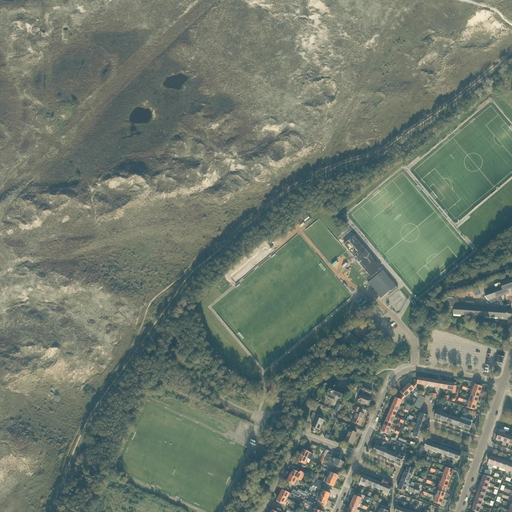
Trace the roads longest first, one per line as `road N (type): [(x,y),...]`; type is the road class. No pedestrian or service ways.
road 1 (unknown): [(42,511),(153,299),(199,253),(305,177),(376,151),(511,47)]
road 2 (residential): [(503,384),(402,372),(361,452)]
road 3 (residential): [(358,457),(301,434),(258,511)]
road 4 (residential): [(484,438),(429,424),(426,434),(478,454)]
